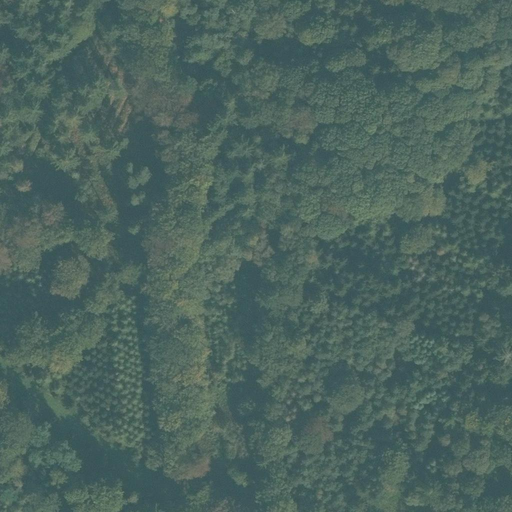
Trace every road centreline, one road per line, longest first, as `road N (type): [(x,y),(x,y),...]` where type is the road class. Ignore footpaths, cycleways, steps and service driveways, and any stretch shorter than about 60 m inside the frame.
road 1 (unclassified): [(187,504),(171,246)]
road 2 (unclassified): [(171,246),(186,172),(132,0)]
road 3 (unclassified): [(0,368),(163,495)]
road 4 (unclassified): [(0,192),(171,246)]
road 5 (unclassified): [(163,495),(0,435)]
